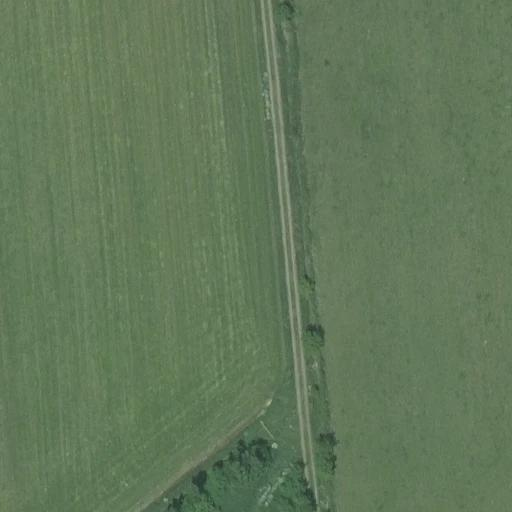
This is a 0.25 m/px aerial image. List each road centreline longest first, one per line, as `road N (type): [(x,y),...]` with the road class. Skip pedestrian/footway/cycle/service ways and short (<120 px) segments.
road 1 (track): [(265,0),(312,511)]
road 2 (track): [(165,511),(301,403)]
